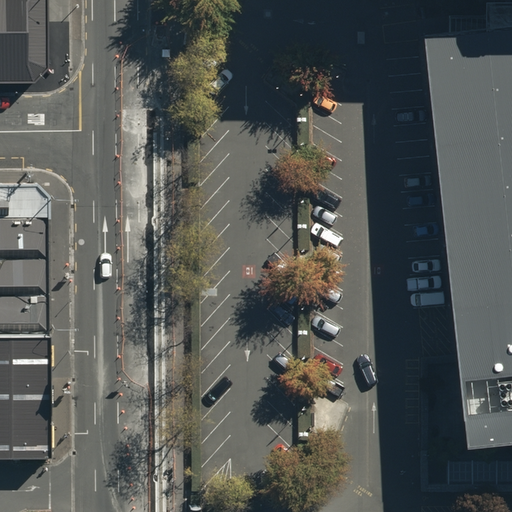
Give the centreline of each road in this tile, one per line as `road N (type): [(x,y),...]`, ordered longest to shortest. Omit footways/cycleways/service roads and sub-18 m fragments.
road 1 (secondary): [(118,511),(115,130)]
road 2 (secondary): [(115,130),(114,0)]
